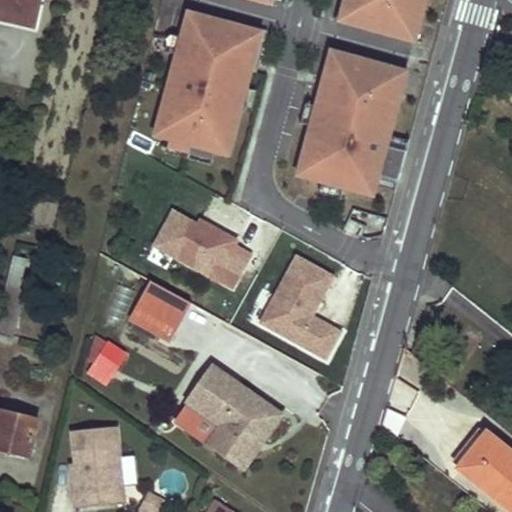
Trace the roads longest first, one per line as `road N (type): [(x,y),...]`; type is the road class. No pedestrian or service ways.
road 1 (residential): [(410,274),(281,205),(265,188),(261,164),(305,0)]
road 2 (residential): [(410,274),(484,0)]
road 3 (residential): [(340,511),(410,274)]
